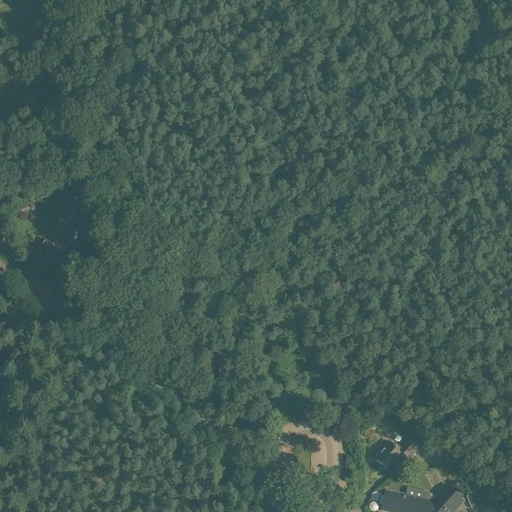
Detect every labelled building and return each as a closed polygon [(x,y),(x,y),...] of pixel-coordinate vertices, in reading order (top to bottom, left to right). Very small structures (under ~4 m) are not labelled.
[(27,202),(19,205),(20,206),(22,212),(29,209),(27,204),(27,202)] [(76,223),(73,215),(62,219),(65,226),(76,223)] [(58,243),(56,246),(44,239),(35,254),(42,258),(49,263),(48,264),(49,265),(49,267),(52,269),(54,268),(55,269),(58,264),(60,266),(65,258),(63,256),(65,253),(61,250),(64,246),(58,243)] [(376,458),(387,468),(395,459),(401,464),(417,446),(409,439),(400,449),(395,443),(392,446),(387,441),(381,447),(384,449),(376,458)] [(406,495),(385,490),(381,511),(386,511),(454,511),(464,501),(445,485),(434,497),(431,495),(429,494),(429,493),(408,488),(406,495)] [(472,495),(466,497),(471,509),(477,507),(472,495)] [(496,511),(493,502),(481,507),(482,511),(496,511)]
